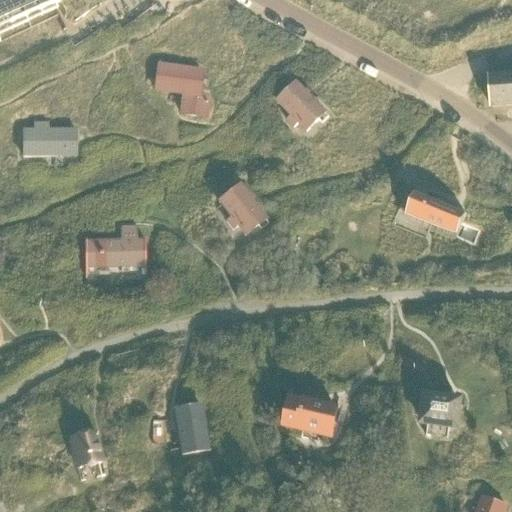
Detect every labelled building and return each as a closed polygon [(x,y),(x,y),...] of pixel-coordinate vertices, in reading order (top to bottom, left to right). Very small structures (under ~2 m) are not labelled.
[(0,0),(0,36),(56,9),(54,4),(62,0),(0,0)] [(205,119),(207,104),(196,102),(200,73),(157,67),(154,84),(183,88),(179,115),(205,119)] [(491,108),(511,106),(511,75),(489,77),(491,108)] [(305,133),(324,115),(295,84),(276,102),(290,117),(285,121),(292,129),(297,124),(305,133)] [(33,131),(21,132),(21,159),(46,158),(46,155),(74,154),(74,131),(47,131),(47,123),(33,123),(33,131)] [(243,237),(264,221),(238,187),(217,203),(230,219),(225,223),(231,231),(236,228),(243,237)] [(424,199),(427,193),(427,192),(416,187),(413,195),(404,217),(456,238),(461,225),(461,224),(465,216),(462,215),(463,213),(458,211),(458,213),(444,207),(424,199)] [(83,242),(84,271),(144,269),(143,241),(135,241),(135,228),(119,228),(119,241),(83,242)] [(454,428),(458,402),(424,397),(420,423),(454,428)] [(289,399),(282,426),(329,437),(336,410),(289,399)] [(180,456),(207,452),(199,407),(173,412),(180,456)] [(77,470),(100,464),(93,435),(70,440),(77,470)] [(503,511),(505,508),(480,499),(475,511),(503,511)]
